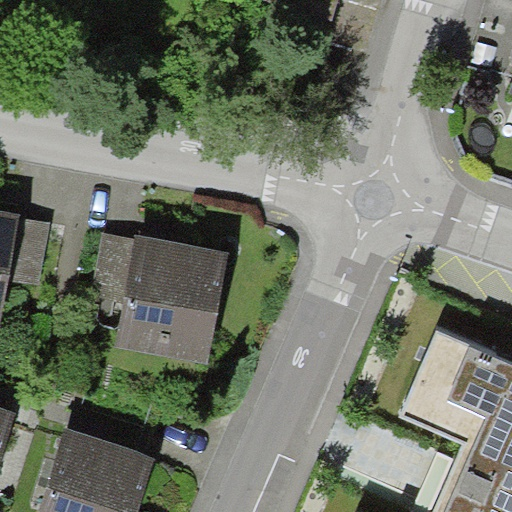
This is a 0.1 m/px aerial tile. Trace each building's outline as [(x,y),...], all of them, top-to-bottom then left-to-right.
[(291,0),(332,12),(335,0),(291,0)] [(303,33),(239,15),(229,50),(293,68),(303,33)] [(44,218),(0,210),(0,288),(2,275),(34,281),(44,218)] [(220,252),(102,233),(92,293),(123,298),(116,338),(203,352),(220,252)] [(511,511),(511,351),(438,320),(401,407),(474,438),(453,488),(442,511),(369,511),(357,507),(354,511),(511,511)] [(134,511),(153,456),(68,429),(41,511),(134,511)]
